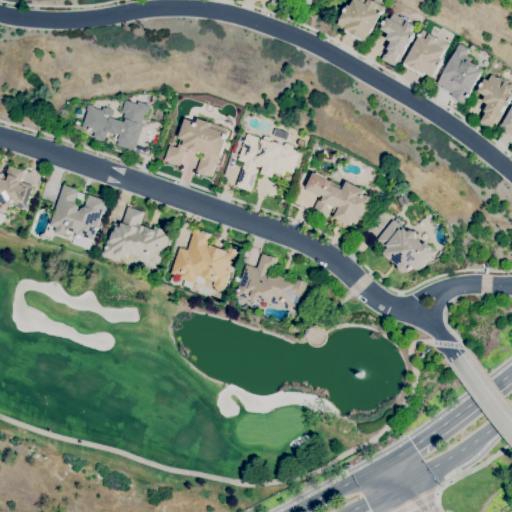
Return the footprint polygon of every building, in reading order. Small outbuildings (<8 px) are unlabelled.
[(365,41),(351,33),(351,32),(345,29),(346,28),(339,24),(341,21),(340,20),(348,5),(351,6),(354,0),(372,0),(385,7),(382,13),(381,13),(365,41)] [(396,67),(382,59),(385,54),(387,54),(388,52),(386,50),(391,42),(386,39),(389,34),(381,29),(383,24),(384,21),(385,21),(388,17),(390,19),(394,13),(401,17),(402,16),(409,20),(409,21),(415,25),(412,31),(415,33),(414,36),(415,36),(413,40),(412,39),(409,45),(408,44),(405,49),(406,50),(396,67)] [(433,77),(425,73),(425,74),(422,72),(421,75),(403,65),(419,37),(418,37),(419,35),(420,35),(423,30),(449,44),(441,58),(443,59),(433,77)] [(464,103),(451,96),(452,94),(442,88),(443,86),(437,83),(460,44),(469,49),(466,55),(472,58),(470,62),(483,70),(464,103)] [(494,130),(478,121),(488,104),(483,101),(486,96),(478,91),(481,86),(480,86),(482,83),(485,79),(488,81),(492,75),(499,79),(500,78),(507,82),(507,83),(511,85),(511,90),(510,93),(511,94),(511,98),(507,107),(505,106),(502,111),(504,112),(494,130)] [(134,151),(117,145),(121,134),(118,133),(118,135),(108,132),(104,141),(102,140),(102,141),(95,139),(96,138),(94,137),(95,133),(82,128),(89,111),(87,110),(89,104),(95,106),(95,108),(103,110),(104,108),(106,109),(107,107),(113,109),(113,110),(115,111),(113,118),(122,121),(125,113),(123,112),(124,110),(123,110),(125,102),(126,102),(127,101),(137,104),(139,101),(151,106),(147,115),(145,114),(141,124),(144,125),(134,151)] [(511,134),(507,131),(507,130),(501,126),(511,107),(511,134)] [(212,177),(208,176),(208,177),(200,174),(200,173),(196,172),(201,156),(203,157),(204,153),(199,152),(199,153),(189,150),(190,148),(185,146),(183,150),(185,151),(180,166),(176,164),(176,165),(168,163),(169,162),(164,160),(169,145),(178,148),(181,139),(179,138),(186,119),(197,123),(198,118),(229,129),(222,150),(223,150),(218,165),(217,164),(212,177)] [(287,140),(273,135),(275,129),(289,134),(287,140)] [(251,191),(237,186),(246,162),(239,159),(247,134),(263,139),(264,137),(266,136),(272,138),(273,140),(273,141),(284,145),(284,144),(287,143),(292,145),(293,147),(293,149),(300,152),(293,173),(286,171),(285,176),(275,172),(273,177),(261,173),(264,166),(257,164),(256,169),(258,170),(251,191)] [(25,209),(15,205),(14,209),(0,203),(0,171),(4,173),(3,176),(5,176),(9,165),(24,171),(20,182),(33,186),(25,209)] [(351,226),(335,217),(340,207),(334,204),(326,220),(311,213),(320,197),(305,190),(313,176),(331,185),(332,182),(344,188),(347,181),(365,191),(363,195),(366,196),(367,195),(371,197),(372,199),(369,206),(371,206),(368,212),(366,211),(365,213),(366,213),(363,220),(360,218),(357,224),(353,222),(351,226)] [(386,189),(377,184),(381,178),(390,183),(386,189)] [(89,249),(73,243),(76,234),(77,234),(77,233),(68,230),(66,235),(64,234),(64,235),(55,232),(56,231),(55,231),(56,227),(50,225),(64,184),(76,189),(76,190),(78,191),(74,203),(79,204),(77,210),(80,211),(82,206),(85,207),(89,195),(106,200),(89,249)] [(159,265),(149,262),(150,260),(129,253),(127,259),(119,256),(117,259),(103,254),(114,223),(121,225),(121,223),(123,223),(128,207),(144,212),(139,225),(153,230),(154,226),(165,230),(165,232),(169,234),(159,265)] [(404,273),(400,270),(399,265),(392,259),(391,260),(385,255),(384,253),(389,247),(386,245),(385,247),(377,240),(393,220),(408,232),(409,230),(412,230),(415,233),(416,236),(415,238),(423,245),(426,242),(432,247),(431,249),(436,252),(427,263),(422,260),(421,261),(425,265),(420,270),(414,270),(412,267),(409,272),(404,273)] [(222,291),(216,289),(214,285),(215,282),(197,275),(194,283),(179,278),(180,276),(171,273),(180,248),(188,250),(195,230),(202,232),(202,231),(212,234),(211,238),(210,237),(208,245),(209,246),(210,245),(227,251),(227,252),(228,252),(229,250),(228,250),(229,247),(240,251),(239,254),(237,253),(225,288),(222,291)] [(291,311),(270,302),(269,303),(259,299),(259,300),(253,298),(252,301),(236,295),(247,264),(257,269),(263,254),(270,257),(270,255),(278,259),(271,276),(278,278),(279,276),(287,279),(286,281),(296,284),(298,279),(299,280),(300,279),(306,282),(308,283),(303,297),(301,296),(297,307),(293,306),(291,311)]
